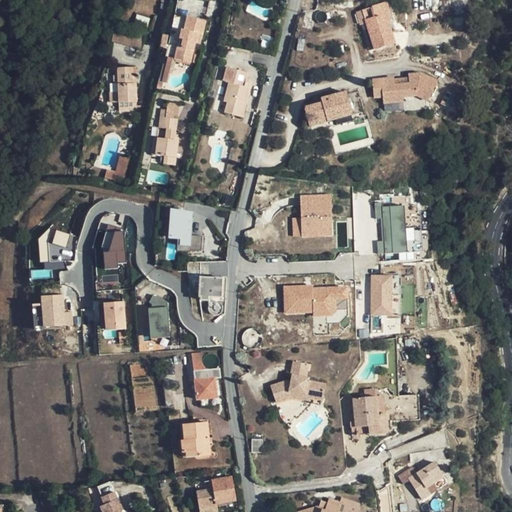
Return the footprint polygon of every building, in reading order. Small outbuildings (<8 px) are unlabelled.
[(333,12),(352,8),(351,2),(331,5),(332,13),(333,12)] [(388,13),(384,2),(360,11),(373,50),(394,43),(384,15),(388,13)] [(352,8),(333,12),(334,21),(356,17),(355,8),(352,8)] [(301,25),(310,27),(312,17),(304,15),(301,25)] [(181,48),(178,47),(175,60),(191,63),(195,43),(197,34),(201,35),(203,35),(206,20),(187,16),(184,30),(182,30),(180,39),(183,40),(181,48)] [(115,28),(112,42),(140,49),(144,36),(115,28)] [(273,39),(267,37),(265,46),(271,48),(273,39)] [(118,92),(114,93),(110,93),(110,103),(119,103),(129,102),(137,102),(136,76),(132,76),(132,67),(118,68),(118,74),(118,92)] [(227,103),(225,113),(243,118),(251,88),(244,87),(248,73),(227,67),(223,81),(229,83),(224,102),(227,103)] [(394,79),(373,81),(374,98),(383,97),(384,104),(403,102),(403,98),(417,97),(429,102),(438,83),(421,75),(409,76),(410,79),(395,81),(394,79)] [(304,108),(309,126),(352,114),(346,92),(321,99),(322,103),(304,108)] [(129,102),(119,103),(119,112),(130,111),(129,108),(129,102)] [(167,103),(166,118),(178,119),(179,104),(167,103)] [(158,138),(155,155),(165,156),(164,164),(175,165),(178,141),(175,140),(175,137),(178,119),(166,118),(160,117),(159,128),(167,129),(165,139),(158,138)] [(116,172),(123,182),(130,158),(120,155),(116,172)] [(123,182),(116,172),(107,170),(105,178),(123,182)] [(302,217),(293,217),(294,237),(334,236),(333,194),(301,195),(302,217)] [(376,205),(380,254),(413,251),(412,239),(422,238),(421,227),(408,228),(406,202),(376,205)] [(193,213),(173,210),(171,237),(178,237),(183,238),(183,244),(191,244),(191,250),(203,250),(204,236),(192,235),(193,213)] [(128,261),(126,230),(106,232),(109,268),(120,267),(120,262),(128,261)] [(77,231),(41,234),(44,269),(67,267),(66,255),(79,254),(77,231)] [(183,238),(178,237),(177,251),(191,250),(191,244),(183,244),(183,238)] [(373,316),(395,315),(393,273),(371,274),(373,316)] [(208,297),(213,297),(222,297),(223,279),(200,278),(199,297),(201,297),(201,300),(208,301),(208,297)] [(284,285),(285,314),(315,313),(315,331),(328,330),(327,321),(349,321),(348,286),(313,287),(313,284),(284,285)] [(67,311),(65,294),(42,295),(44,327),(76,325),(75,310),(67,311)] [(151,297),(150,305),(169,307),(169,298),(151,297)] [(106,330),(128,328),(126,300),(104,302),(106,330)] [(150,307),(152,338),(172,337),(170,306),(150,307)] [(204,366),(203,365),(203,363),(203,362),(203,361),(203,359),(204,359),(204,358),(205,357),(206,355),(208,354),(209,354),(193,356),(194,370),(206,369),(204,367),(204,366)] [(291,376),(292,376),(296,377),(294,383),(291,382),(286,381),(271,387),(276,402),(292,397),(292,394),(311,398),(323,400),(326,385),(308,381),(308,378),(306,377),(308,365),(294,362),(291,376)] [(206,369),(194,370),(197,399),(217,398),(215,378),(221,377),(220,368),(217,368),(206,369)] [(166,408),(173,407),(170,383),(163,384),(166,408)] [(390,397),(391,422),(419,420),(419,395),(390,397)] [(356,428),(378,426),(377,415),(375,397),(353,399),(356,421),(351,422),(351,428),(356,428)] [(378,426),(379,433),(387,432),(385,414),(377,415),(378,426)] [(181,441),(182,453),(200,451),(200,456),(211,455),(208,423),(183,426),(184,441),(181,441)] [(357,435),(379,433),(378,426),(356,428),(357,435)] [(262,440),(252,439),(251,453),(262,453),(262,440)] [(422,499),(430,494),(426,488),(433,483),(444,476),(435,463),(417,474),(413,467),(398,477),(403,484),(410,480),(422,499)] [(196,492),(199,507),(217,504),(226,502),(227,506),(227,509),(237,508),(232,477),(204,482),(206,490),(196,492)] [(121,511),(118,505),(120,504),(114,492),(108,495),(103,483),(98,486),(102,497),(105,504),(100,507),(102,511),(121,511)] [(437,489),(433,483),(426,488),(430,494),(437,489)] [(342,498),(340,502),(337,511),(359,511),(360,509),(360,504),(342,498)] [(337,511),(340,502),(329,499),(325,511),(319,509),(318,506),(298,511),(337,511)]
